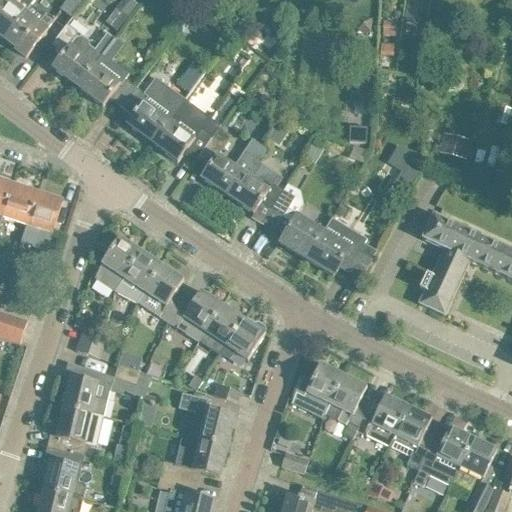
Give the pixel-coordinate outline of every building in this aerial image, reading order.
[(0,35),(6,40),(25,15),(32,5),(36,1),(34,0),(1,0),(0,2),(0,35)] [(85,0),(70,0),(62,11),(72,18),(85,0)] [(408,0),(403,24),(419,28),(426,1),(422,0),(408,0)] [(46,15),(45,16),(32,5),(25,15),(6,40),(18,50),(17,52),(27,59),(55,22),(46,15)] [(176,11),(175,30),(186,31),(187,12),(176,11)] [(78,89),(115,40),(108,35),(96,52),(90,47),(90,43),(83,38),(78,39),(77,38),(77,34),(68,26),(52,47),(63,56),(52,70),(78,89)] [(122,109),(136,89),(129,84),(130,82),(130,77),(110,62),(122,46),(115,40),(78,89),(104,109),(110,100),(122,109)] [(152,145),(185,101),(157,81),(145,96),(136,89),(122,109),(133,117),(127,126),(152,145)] [(277,105),(263,98),(256,111),(271,119),(277,105)] [(221,128),(185,101),(152,145),(178,164),(186,154),(197,162),(213,139),(219,131),(220,130),(221,128)] [(367,128),(350,127),(349,143),(366,144),(367,128)] [(228,198),(262,148),(251,141),(234,166),(218,155),(230,138),(220,130),(219,131),(213,139),(197,162),(208,170),(201,180),(228,198)] [(467,161),(472,143),(444,136),(440,154),(467,161)] [(511,142),(505,141),(494,188),(511,192),(511,142)] [(313,147),(305,160),(316,167),(324,153),(313,147)] [(266,223),(283,195),(278,192),(284,183),(260,167),(269,153),(262,148),(228,198),(254,217),(266,223)] [(415,156),(411,167),(400,187),(412,193),(424,172),(422,159),(415,156)] [(495,172),(474,167),(471,180),(492,185),(495,172)] [(0,228),(3,219),(14,187),(0,182),(0,228)] [(27,227),(38,195),(14,187),(3,219),(27,227)] [(63,203),(38,195),(27,227),(21,245),(46,254),(63,203)] [(325,233),(299,216),(297,218),(289,214),(296,203),(283,195),(266,223),(265,223),(286,236),(280,246),(307,262),(325,233)] [(511,252),(434,217),(433,219),(430,218),(425,229),(428,230),(422,241),(444,251),(432,278),(427,275),(420,291),(425,293),(419,306),(445,318),(470,263),(511,282),(511,252)] [(332,221),(325,233),(307,262),(334,278),(340,269),(361,281),(372,263),(371,262),(377,253),(365,246),(367,242),(332,221)] [(115,294),(141,254),(120,239),(102,266),(95,281),(115,294)] [(139,305),(163,268),(141,254),(115,294),(138,307),(139,305)] [(184,282),(163,268),(139,305),(168,324),(182,304),(173,299),(184,282)] [(200,345),(206,335),(224,308),(201,293),(190,310),(182,304),(168,324),(200,345)] [(20,296),(16,308),(27,311),(31,300),(20,296)] [(227,348),(244,322),(224,308),(206,335),(227,348)] [(28,324),(0,315),(0,340),(20,347),(28,324)] [(266,336),(244,322),(227,348),(221,356),(231,362),(236,355),(248,363),(266,336)] [(107,339),(104,338),(85,332),(81,342),(104,350),(107,339)] [(100,361),(104,350),(81,342),(77,354),(100,361)] [(323,421),(325,417),(344,378),(320,366),(313,382),(302,378),(292,406),(293,407),(296,401),(315,410),(312,416),(323,421)] [(105,391),(111,393),(115,380),(74,367),(74,368),(83,371),(79,382),(71,380),(64,409),(101,418),(101,419),(104,420),(108,402),(102,401),(105,391)] [(139,403),(148,377),(119,368),(115,380),(111,393),(139,402),(139,403)] [(171,398),(174,386),(148,377),(139,403),(154,410),(159,394),(171,398)] [(367,389),(344,378),(325,417),(347,428),(343,438),(353,443),(357,434),(368,412),(358,407),(367,389)] [(242,395),(219,388),(203,382),(202,385),(196,394),(215,400),(238,407),(242,395)] [(389,449),(409,410),(386,398),(377,416),(368,412),(357,434),(367,439),(389,449)] [(228,449),(235,419),(209,413),(209,411),(197,407),(189,440),(228,449)] [(97,435),(101,419),(101,418),(64,409),(57,439),(51,438),(48,450),(84,459),(87,446),(83,445),(86,432),(97,435)] [(432,421),(409,410),(389,449),(411,460),(407,467),(418,473),(433,443),(424,439),(432,421)] [(461,471),(475,442),(451,430),(442,448),(433,443),(418,473),(419,473),(414,485),(424,489),(432,472),(454,483),(461,471)] [(220,479),(228,449),(189,440),(183,438),(176,467),(164,464),(161,477),(198,486),(201,475),(220,479)] [(497,453),(475,442),(461,471),(454,483),(453,486),(471,494),(478,479),(483,482),(497,453)] [(81,471),(84,459),(48,450),(45,463),(51,464),(43,494),(83,503),(87,488),(85,485),(78,483),(81,471)] [(286,456),(286,457),(282,469),(305,476),(309,463),(286,456)] [(115,466),(113,476),(123,478),(125,469),(115,466)] [(196,497),(198,486),(161,477),(158,491),(170,493),(165,511),(212,511),(215,502),(196,497)] [(367,496),(391,505),(396,495),(373,484),(367,496)] [(482,484),(470,509),(476,511),(484,511),(495,491),(482,484)] [(360,511),(362,507),(303,488),(299,500),(287,497),(282,511),(360,511)] [(504,511),(510,496),(496,491),(487,511),(504,511)] [(81,511),(83,503),(43,494),(39,511),(81,511)]
